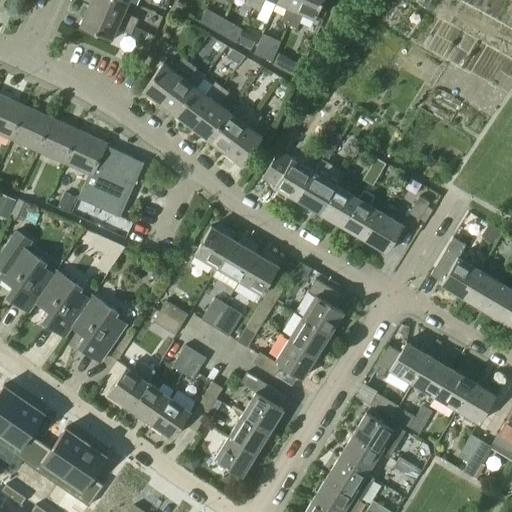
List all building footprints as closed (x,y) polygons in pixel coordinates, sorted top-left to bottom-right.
[(127,0),(91,0),(89,5),(135,25),(138,18),(124,12),(129,0),(127,0)] [(249,11),(251,7),(254,0),(245,0),(243,4),(243,3),(241,8),(249,11)] [(255,0),(254,1),(252,7),(260,11),(264,0),(274,0),(276,1),(275,0),(255,0)] [(275,0),(276,1),(287,6),(281,20),(289,24),(299,0),(275,0)] [(299,0),(289,24),(296,28),(303,13),(313,18),(321,0),(299,0)] [(417,0),(416,3),(426,8),(430,0),(417,0)] [(89,5),(80,24),(110,37),(112,38),(117,28),(131,34),(135,25),(89,5)] [(392,22),(399,10),(393,6),(385,18),(392,22)] [(263,34),(254,54),(272,62),(280,42),(263,34)] [(279,52),(273,63),(282,68),(288,57),(279,52)] [(159,101),(189,61),(182,56),(172,70),(162,63),(143,88),(159,101)] [(189,61),(159,101),(175,113),(195,87),(203,77),(205,75),(195,67),(196,66),(189,61)] [(195,87),(175,113),(191,125),(193,126),(222,87),(215,81),(213,84),(205,95),(195,87)] [(222,87),(193,126),(207,138),(228,112),(219,105),(229,92),(222,87)] [(0,94),(0,132),(10,138),(25,105),(0,94)] [(25,105),(10,138),(37,150),(52,117),(25,105)] [(225,151),(255,111),(248,106),(238,120),(228,112),(207,138),(225,151)] [(255,111),(225,151),(242,164),(261,138),(251,130),(262,116),(255,111)] [(52,117),(37,150),(64,162),(78,130),(52,117)] [(64,162),(88,173),(91,174),(105,145),(106,142),(78,130),(64,162)] [(332,131),(325,142),(335,148),(341,138),(341,137),(332,131)] [(325,142),(319,153),(328,159),(335,148),(325,142)] [(91,174),(88,173),(77,196),(119,215),(143,162),(105,145),(91,174)] [(278,151),(263,177),(276,185),(275,186),(298,199),(314,172),(293,159),(292,158),(278,151)] [(385,165),(375,159),(369,169),(379,175),(385,165)] [(379,175),(369,169),(363,180),(373,186),(379,175)] [(314,172),(298,199),(320,213),(336,185),(314,172)] [(336,185),(320,213),(342,226),(358,198),(336,185)] [(358,198),(342,226),(364,239),(381,211),(370,205),(375,196),(364,189),(358,198)] [(0,191),(0,215),(8,219),(10,214),(16,199),(0,191)] [(65,191),(58,207),(69,213),(76,197),(65,191)] [(419,196),(404,220),(415,226),(429,202),(419,196)] [(17,198),(10,214),(24,221),(31,204),(17,198)] [(381,211),(364,239),(387,252),(403,225),(381,211)] [(217,267),(234,239),(211,226),(194,254),(217,267)] [(17,231),(0,255),(0,268),(3,270),(0,274),(0,276),(13,286),(6,296),(27,312),(35,301),(54,274),(43,267),(46,263),(26,249),(32,241),(17,231)] [(453,237),(431,274),(443,281),(441,284),(464,297),(480,269),(459,256),(466,244),(453,237)] [(218,268),(212,276),(234,289),(239,281),(239,280),(256,252),(234,239),(217,267),(218,268)] [(104,253),(96,265),(106,272),(124,247),(124,246),(112,241),(104,253)] [(239,280),(239,281),(262,294),(278,266),(256,252),(239,280)] [(480,269),(464,297),(467,299),(486,310),(502,282),(483,271),(480,269)] [(54,274),(35,301),(39,304),(49,311),(41,321),(64,337),(71,326),(89,299),(79,292),(82,288),(61,273),(57,270),(54,274)] [(316,294),(302,316),(330,333),(344,311),(335,306),(342,294),(315,278),(308,289),(316,294)] [(502,282),(486,310),(487,311),(508,324),(511,316),(511,287),(504,283),(502,282)] [(258,307),(268,313),(281,291),(271,285),(258,307)] [(89,299),(71,326),(75,329),(84,336),(77,346),(100,361),(125,324),(115,317),(117,313),(97,299),(92,295),(89,299)] [(201,319),(211,325),(225,303),(215,297),(201,319)] [(166,300),(159,311),(181,324),(188,314),(166,300)] [(225,303),(211,325),(229,336),(242,314),(225,303)] [(258,307),(237,341),(247,347),(268,313),(258,307)] [(159,311),(153,321),(175,334),(181,324),(159,311)] [(302,316),(289,338),(316,355),(330,333),(302,316)] [(258,354),(253,361),(275,375),(282,365),(302,378),(316,355),(289,338),(275,361),(259,351),(258,353),(258,354)] [(389,345),(374,371),(385,378),(389,370),(413,383),(429,356),(406,342),(400,352),(389,345)] [(185,345),(172,366),(182,372),(196,351),(185,344),(185,345)] [(196,351),(182,372),(193,379),(194,378),(206,357),(196,351)] [(429,356),(413,383),(434,396),(450,368),(429,356)] [(126,368),(107,394),(129,409),(147,383),(155,372),(143,363),(135,374),(126,368)] [(450,368),(434,396),(457,410),(474,382),(450,368)] [(242,380),(241,381),(256,391),(242,413),(270,430),(284,407),(280,405),(263,395),(269,385),(247,372),(243,378),(242,380)] [(213,381),(199,403),(209,409),(222,387),(213,381)] [(474,382),(457,410),(478,422),(495,394),(474,382)] [(147,383),(129,409),(151,425),(169,398),(168,397),(172,391),(163,384),(159,391),(147,383)] [(0,433),(24,399),(5,386),(4,384),(0,389),(0,433)] [(169,398),(151,425),(171,439),(190,412),(195,401),(178,390),(171,399),(169,398)] [(377,393),(371,404),(392,417),(397,409),(399,406),(377,393)] [(24,399),(0,433),(0,444),(26,462),(41,441),(30,434),(45,413),(43,412),(24,399)] [(199,403),(187,424),(197,430),(209,409),(199,403)] [(423,405),(416,416),(426,421),(432,410),(423,405)] [(511,409),(498,434),(492,443),(493,443),(511,454),(511,409)] [(367,412),(353,434),(380,451),(386,441),(394,445),(401,433),(393,428),(380,420),(367,412)] [(242,413),(229,434),(257,451),(270,430),(242,413)] [(416,416),(410,427),(419,433),(426,421),(416,416)] [(382,417),(380,420),(393,428),(401,433),(403,430),(382,417)] [(41,441),(26,462),(57,483),(86,442),(67,429),(67,428),(66,427),(51,449),(41,441)] [(229,434),(215,457),(242,474),(257,451),(229,434)] [(353,434),(339,457),(366,473),(380,451),(353,434)] [(471,434),(458,456),(468,462),(481,440),(472,434),(471,434)] [(468,462),(463,471),(472,477),(491,446),(482,441),(481,440),(468,462)] [(86,442),(57,483),(77,497),(89,505),(103,484),(92,476),(107,455),(105,454),(105,455),(102,452),(103,451),(91,442),(90,444),(86,442)] [(339,457),(326,478),(361,500),(374,478),(366,473),(339,457)] [(405,474),(411,464),(400,457),(394,467),(405,474)] [(416,480),(422,470),(411,464),(405,474),(416,480)] [(326,478),(312,500),(330,511),(353,511),(361,500),(326,478)] [(6,484),(2,490),(11,497),(16,490),(6,483),(6,484)] [(16,490),(11,497),(21,504),(26,497),(16,490)] [(330,511),(312,500),(304,511),(330,511)] [(367,511),(381,511),(384,508),(373,501),(367,511)]
